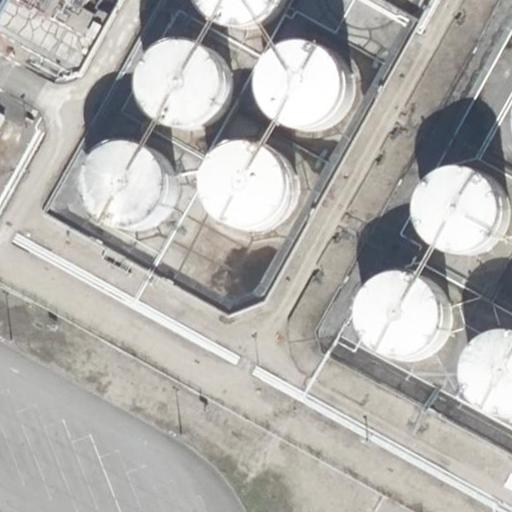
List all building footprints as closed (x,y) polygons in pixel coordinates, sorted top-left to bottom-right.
[(288,4),(289,0),(206,0),(211,10),(222,21),(237,27),(252,29),(267,25),(280,16),(288,4)] [(232,106),(236,93),(236,79),(232,66),(223,54),(212,46),(199,42),(185,42),(171,46),(160,54),(151,67),(147,82),(148,98),(155,112),(166,123),(180,129),(196,131),(211,127),(223,118),(232,106)] [(355,108),(359,94),(359,80),(355,67),(346,55),(335,47),(322,43),(307,43),(294,47),(283,55),(274,68),(270,83),(271,99),(278,113),(289,124),(303,131),(318,132),(334,128),(346,119),(355,108)] [(176,206),(181,193),(181,179),(176,165),(168,154),(157,146),(143,142),(129,142),(116,146),(104,154),(95,167),(91,182),(93,198),(99,212),(110,223),(124,229),(140,231),(155,227),(168,218),(176,206)] [(298,208),(302,194),(302,180),(298,167),(290,155),(278,147),(265,143),(251,143),(237,147),(226,155),(217,168),(213,183),(214,199),(221,213),(232,224),(246,231),(262,232),(277,228),(290,219),(298,208)] [(511,232),(511,191),(504,180),(492,172),(479,167),(465,167),(451,172),(440,180),(431,193),(427,208),(428,223),(435,238),(446,249),(460,255),(476,256),(491,252),(504,244),(511,232)] [(453,338),(457,325),(457,311),(453,297),(444,286),(433,278),(420,273),(405,273),(392,278),(381,286),(372,299),(368,314),(369,329),(376,343),(387,354),(401,361),(416,362),(432,358),(444,349),(453,338)] [(511,329),(508,329),(495,334),(483,342),(475,355),(470,370),(472,385),(478,400),(490,411),(504,417),(511,417),(511,329)]
